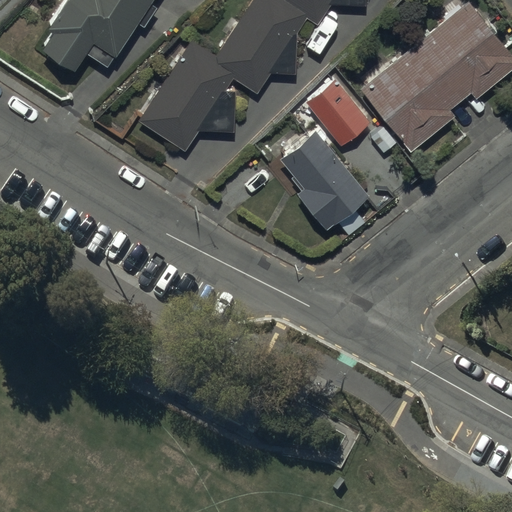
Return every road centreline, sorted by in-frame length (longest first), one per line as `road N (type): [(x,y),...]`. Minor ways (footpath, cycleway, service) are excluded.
road 1 (unclassified): [(0,121),(169,234),(360,332)]
road 2 (residential): [(511,186),(382,293),(360,332)]
road 3 (unclassified): [(360,332),(511,417)]
